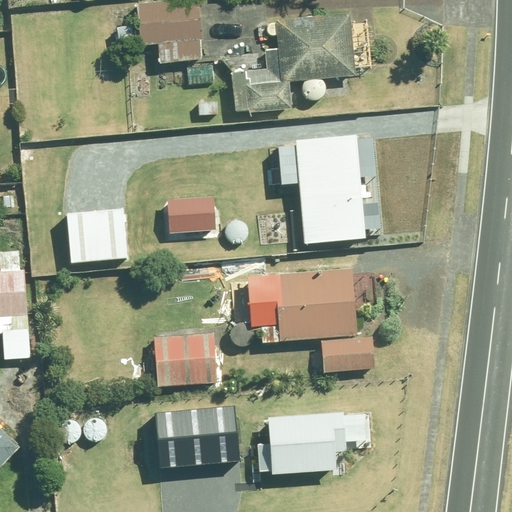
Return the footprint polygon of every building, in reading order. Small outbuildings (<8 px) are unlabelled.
[(200,63),(195,6),(137,11),(141,50),(157,48),(159,67),(200,63)] [(355,81),(350,23),(279,29),(284,87),(355,81)] [(137,48),(113,46),(111,70),(134,72),(137,48)] [(364,243),(354,141),(297,146),(302,206),(296,207),(301,249),(364,243)] [(214,204),(168,206),(169,237),(215,235),(214,204)] [(125,261),(120,211),(62,216),(67,267),(125,261)] [(28,361),(21,256),(0,257),(0,335),(2,336),(3,362),(28,361)] [(368,340),(355,341),(353,323),(378,321),(373,270),(263,281),(267,324),(277,323),(279,344),(318,341),(322,375),(371,370),(368,340)] [(251,326),(230,326),(230,348),(251,348),(251,326)] [(213,385),(209,337),(151,342),(155,390),(213,385)] [(257,396),(233,399),(235,419),(258,416),(257,396)] [(175,452),(204,451),(203,438),(229,437),(227,400),(173,402),(175,452)] [(84,411),(61,411),(61,449),(84,449),(84,411)] [(343,453),(341,416),(264,421),(267,477),(334,473),(333,454),(343,453)] [(0,469),(18,451),(0,433),(0,469)]
